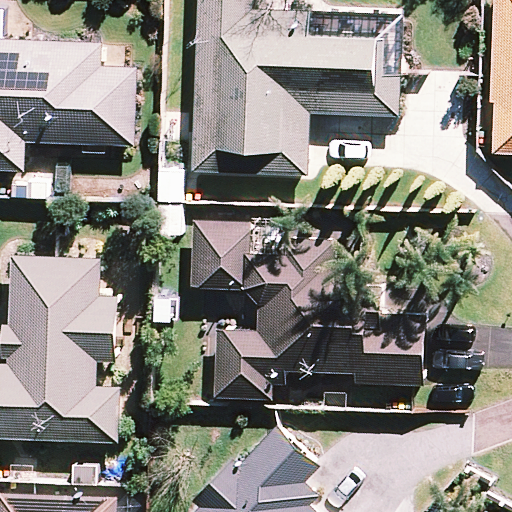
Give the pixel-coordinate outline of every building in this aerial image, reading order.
[(264,0),(209,0),(203,173),(317,177),(320,118),(408,121),(412,19),(264,14),(264,0)] [(503,107),(501,158),(511,158),(511,0),(503,0),(499,107),(503,107)] [(111,71),(112,50),(0,45),(0,174),(35,176),(36,148),(146,152),(149,72),(111,71)] [(364,386),(434,388),(436,318),(363,316),(364,260),(345,259),(346,244),(299,243),(298,258),(259,257),(260,227),(203,225),(201,292),(254,294),(268,310),(267,334),(227,333),(225,401),(283,403),(283,388),(296,388),(296,375),(364,377),(364,386)] [(0,368),(0,443),(127,448),(129,392),(106,391),(107,366),(126,366),(128,301),(109,301),(111,264),(21,260),(18,329),(13,328),(12,363),(17,363),(17,369),(0,368)] [(322,511),(320,510),(330,500),(316,487),(332,471),(289,430),(248,474),(240,466),(204,504),(211,511),(322,511)] [(128,511),(128,502),(7,498),(6,511),(128,511)]
